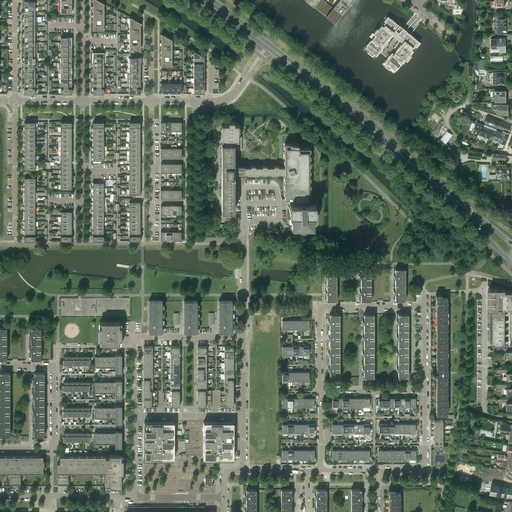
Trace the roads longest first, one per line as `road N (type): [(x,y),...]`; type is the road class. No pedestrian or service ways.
road 1 (secondary): [(292,65),(456,203)]
road 2 (residential): [(319,388),(323,306),(423,306)]
road 3 (residential): [(511,417),(485,415),(484,282)]
road 4 (residential): [(15,234),(14,101)]
road 5 (residential): [(0,447),(51,446),(53,366)]
road 6 (residential): [(81,231),(82,101)]
road 7 (residential): [(378,471),(424,468),(424,388)]
